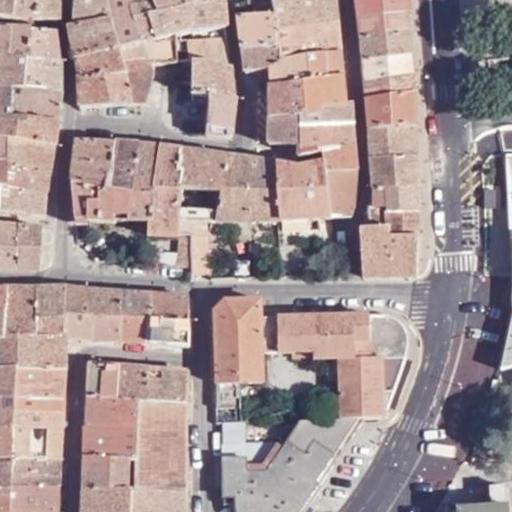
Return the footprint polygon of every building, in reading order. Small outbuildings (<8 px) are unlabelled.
[(36,0),(0,0),(0,17),(37,21),(36,0)] [(36,0),(37,21),(58,21),(58,0),(36,0)] [(110,19),(105,0),(85,0),(76,2),(74,25),(110,19)] [(143,43),(130,0),(105,0),(110,19),(119,50),(143,43)] [(130,0),(143,43),(144,45),(163,40),(156,14),(162,13),(157,0),(130,0)] [(157,0),(162,13),(192,5),(192,2),(192,0),(157,0)] [(207,0),(192,2),(192,5),(194,17),(225,13),(223,0),(207,0)] [(235,5),(240,45),(271,45),(276,46),(274,29),(277,28),(278,28),(272,0),(247,0),(248,4),(235,5)] [(272,0),(278,28),(286,27),(338,21),(336,0),(272,0)] [(355,0),(358,18),(409,13),(408,0),(355,0)] [(192,5),(162,13),(156,14),(163,40),(176,36),(195,32),(194,17),(192,5)] [(226,28),(225,13),(194,17),(195,32),(226,28)] [(361,37),(410,32),(409,13),(358,18),(361,37)] [(110,19),(74,25),(69,26),(74,60),(75,60),(118,50),(119,50),(110,19)] [(278,45),(278,62),(308,57),(341,52),(338,21),(286,27),(287,45),(278,45)] [(274,29),(276,46),(278,45),(287,45),(286,27),(278,28),(277,28),(274,29)] [(0,30),(0,92),(24,93),(27,60),(31,60),(31,31),(0,30)] [(32,32),(31,31),(31,60),(58,61),(55,32),(32,32)] [(364,61),(411,55),(410,32),(361,37),(364,61)] [(144,45),(143,43),(119,50),(118,50),(124,74),(131,107),(143,107),(149,89),(152,76),(149,66),(177,61),(176,42),(176,36),(163,40),(144,45)] [(230,67),(227,37),(176,42),(177,61),(193,61),(210,61),(230,67)] [(244,73),(269,70),(269,63),(278,62),(278,45),(276,46),(271,45),(240,45),(244,73)] [(78,75),(124,74),(118,50),(75,60),(78,75)] [(308,57),(310,80),(343,76),(341,52),(308,57)] [(365,81),(412,76),(411,55),(364,61),(365,81)] [(269,63),(269,70),(270,85),(310,80),(308,57),(278,62),(269,63)] [(27,60),(24,93),(60,94),(59,61),(58,61),(31,60),(27,60)] [(233,99),(230,67),(210,61),(193,61),(192,86),(192,97),(209,98),(209,111),(208,120),(205,138),(232,142),(237,99),(233,99)] [(123,106),(131,107),(124,74),(78,75),(80,108),(123,106)] [(310,80),(270,85),(269,85),(269,118),(346,103),(343,76),(310,80)] [(365,81),(367,99),(413,95),(412,76),(365,81)] [(24,93),(0,92),(0,118),(18,119),(37,120),(58,122),(61,94),(60,94),(24,93)] [(367,99),(369,130),(415,128),(413,95),(367,99)] [(346,103),(269,118),(268,145),(298,148),(299,127),(354,124),(353,102),(346,103)] [(0,118),(0,140),(8,141),(28,144),(53,148),(55,148),(58,122),(37,120),(18,119),(0,118)] [(299,127),(298,148),(298,158),(321,153),(355,146),(354,124),(299,127)] [(369,130),(372,159),(416,159),(415,128),(369,130)] [(8,141),(0,140),(0,162),(8,163),(8,141)] [(76,140),(71,183),(97,190),(123,193),(125,180),(99,177),(105,142),(76,140)] [(28,144),(8,141),(8,163),(8,175),(21,176),(48,178),(53,148),(28,144)] [(125,180),(123,193),(131,193),(137,144),(105,142),(99,177),(125,180)] [(131,193),(127,221),(149,222),(159,147),(152,146),(137,144),(131,193)] [(355,146),(321,153),(323,163),(324,173),(326,174),(330,219),(336,218),(351,218),(356,207),(357,184),(357,168),(355,146)] [(178,173),(180,151),(159,147),(149,222),(148,237),(179,239),(179,235),(180,223),(180,209),(183,189),(179,189),(181,173),(178,173)] [(220,194),(228,157),(180,151),(178,173),(181,173),(179,189),(183,189),(220,194)] [(278,222),(275,165),(228,157),(220,194),(215,223),(232,224),(249,223),(276,222),(278,222)] [(372,159),(374,188),(376,189),(399,189),(418,189),(416,159),(372,159)] [(8,163),(0,162),(0,187),(7,189),(8,175),(8,163)] [(324,173),(323,163),(297,168),(286,166),(275,165),(278,222),(330,219),(326,174),(324,173)] [(0,187),(0,211),(7,214),(45,217),(47,194),(21,192),(21,176),(8,175),(7,189),(0,187)] [(47,194),(48,178),(21,176),(21,192),(47,194)] [(71,183),(75,221),(88,221),(127,222),(127,221),(131,193),(123,193),(97,190),(71,183)] [(388,238),(417,238),(419,214),(399,213),(399,189),(376,189),(374,188),(368,202),(370,228),(388,228),(388,238)] [(399,213),(419,214),(418,189),(399,189),(399,213)] [(210,233),(211,223),(194,223),(194,229),(199,233),(210,233)] [(249,243),(249,223),(232,224),(232,244),(249,243)] [(0,271),(15,272),(19,226),(0,224),(0,271)] [(42,228),(19,226),(15,272),(41,271),(42,228)] [(416,279),(417,238),(388,238),(388,228),(370,228),(360,228),(362,279),(416,279)] [(191,268),(191,236),(179,235),(179,239),(175,267),(191,268)] [(191,275),(206,275),(206,236),(191,236),(191,268),(191,275)] [(4,314),(2,339),(34,339),(34,289),(7,288),(4,314)] [(0,339),(0,369),(17,369),(17,370),(66,370),(66,339),(64,339),(64,313),(65,290),(65,289),(34,289),(34,339),(2,339),(0,339)] [(65,290),(64,313),(95,315),(121,317),(122,318),(122,294),(65,290)] [(152,296),(122,294),(122,318),(152,319),(152,296)] [(189,298),(152,296),(152,319),(189,322),(189,298)] [(262,355),(261,319),(261,301),(226,302),(215,312),(217,385),(240,385),(263,384),(262,355)] [(64,339),(66,339),(93,342),(95,315),(64,313),(64,339)] [(95,315),(93,342),(120,343),(121,317),(95,315)] [(361,419),(383,419),(399,377),(406,355),(406,344),(405,338),(402,329),(398,322),(392,318),(384,316),(327,317),(261,319),(262,355),(296,353),(296,346),(313,346),(314,358),(314,360),(338,360),(340,420),(361,419)] [(121,317),(120,343),(150,345),(152,322),(152,319),(122,318),(121,317)] [(189,322),(152,319),(152,322),(150,345),(189,347),(189,322)] [(296,359),(314,358),(313,346),(296,346),(296,353),(296,359)] [(89,367),(87,399),(117,401),(119,369),(89,367)] [(0,369),(0,400),(15,401),(15,399),(17,370),(17,369),(0,369)] [(149,403),(150,370),(119,369),(117,401),(137,402),(149,403)] [(17,370),(15,399),(65,398),(66,370),(17,370)] [(149,403),(187,405),(187,373),(150,370),(149,403)] [(240,385),(240,401),(263,400),(263,384),(240,385)] [(215,385),(215,401),(240,401),(240,385),(217,385),(215,385)] [(15,401),(15,413),(63,414),(65,398),(15,399),(15,401)] [(87,399),(86,430),(136,432),(137,402),(117,401),(87,399)] [(0,400),(0,429),(14,429),(14,420),(15,413),(15,401),(0,400)] [(134,461),(133,490),(187,492),(187,405),(149,403),(137,402),(136,432),(134,461)] [(14,420),(14,429),(63,430),(63,414),(15,413),(14,420)] [(241,444),(241,423),(240,423),(223,424),(223,425),(223,444),(241,444)] [(0,460),(12,461),(12,458),(14,429),(0,429),(0,460)] [(14,429),(12,458),(61,459),(63,430),(14,429)] [(84,460),(128,461),(134,461),(136,432),(86,430),(84,460)] [(287,443),(241,444),(223,444),(223,497),(235,498),(236,511),(299,511),(308,501),(307,500),(303,498),(314,483),(334,454),(318,442),(317,443),(314,441),(305,455),(287,443)] [(12,458),(12,461),(12,474),(60,475),(61,459),(12,458)] [(0,460),(0,489),(10,490),(11,487),(12,474),(12,461),(0,460)] [(84,460),(83,492),(128,493),(128,461),(84,460)] [(11,487),(59,488),(60,475),(12,474),(11,487)] [(317,485),(314,483),(303,498),(307,500),(317,485)] [(459,510),(458,511),(509,511),(509,505),(507,505),(507,485),(491,486),(492,508),(459,510)] [(9,511),(57,511),(59,488),(11,487),(10,490),(9,511)] [(0,489),(0,511),(9,511),(10,490),(0,489)] [(83,492),(82,511),(186,511),(187,492),(133,490),(133,494),(128,493),(83,492)]
